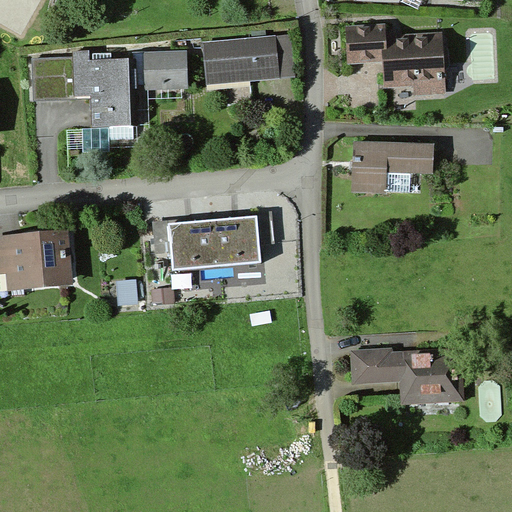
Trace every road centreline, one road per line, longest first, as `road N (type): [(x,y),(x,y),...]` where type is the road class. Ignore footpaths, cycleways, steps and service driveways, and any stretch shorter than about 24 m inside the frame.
road 1 (residential): [(0,200),(307,172)]
road 2 (residential): [(307,172),(331,465)]
road 3 (residential): [(304,0),(307,172)]
